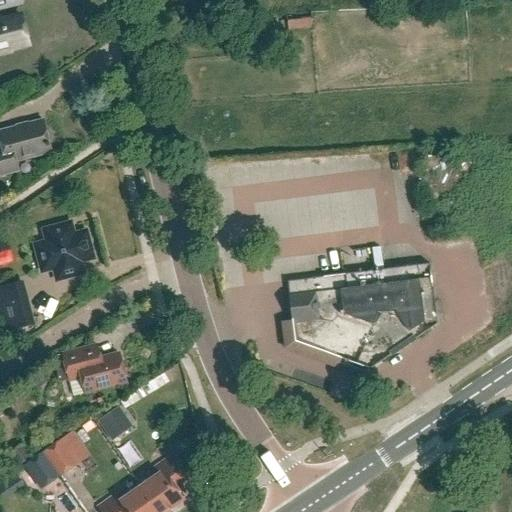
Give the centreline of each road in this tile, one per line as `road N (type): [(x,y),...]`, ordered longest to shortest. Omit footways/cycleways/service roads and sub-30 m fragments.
road 1 (tertiary): [(309,509),(269,457),(200,330),(117,0)]
road 2 (secondary): [(309,509),(511,371)]
